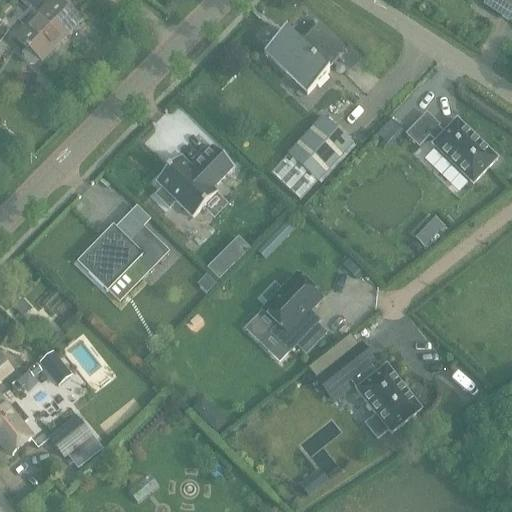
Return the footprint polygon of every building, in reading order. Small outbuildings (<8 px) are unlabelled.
[(21,0),(31,10),(19,22),(27,29),(16,40),(26,50),(22,54),(21,60),(28,67),(33,67),(39,60),(57,42),(59,44),(79,23),(55,0),(52,3),(49,0),(21,0)] [(510,23),(511,19),(511,0),(487,0),(483,6),(510,23)] [(285,32),(263,54),(264,55),(265,54),(306,94),(306,95),(307,96),(328,73),(327,72),(327,73),(324,71),(329,66),(330,67),(345,52),(318,26),(317,26),(304,40),(305,41),(300,47),(286,33),(286,32),(285,32)] [(496,161),(456,122),(443,136),(436,129),(438,127),(426,116),(406,136),(407,137),(418,148),(429,137),(437,145),(433,149),(472,186),(496,161)] [(287,157),(270,175),(299,203),(317,184),(352,146),(352,145),(351,144),(334,129),(323,118),(287,157)] [(390,121),(377,135),(390,147),(403,132),(390,121)] [(180,159),(155,184),(162,190),(155,197),(168,210),(175,203),(192,220),(217,195),(212,191),(233,169),(212,149),(191,170),(180,159)] [(286,223),(267,243),(275,251),(294,231),(286,223)] [(113,227),(77,264),(107,294),(137,262),(149,274),(169,254),(143,229),(129,243),(113,227)] [(421,233),(415,240),(423,249),(430,241),(421,233)] [(238,240),(228,249),(239,260),(249,251),(238,240)] [(206,277),(200,283),(200,289),(206,294),(215,285),(206,277)] [(309,313),(321,301),(296,277),(281,293),(274,286),(261,299),(268,306),(262,312),(277,327),(270,335),(289,354),(315,327),(314,327),(307,320),(309,318),(308,314),(309,313)] [(22,301),(14,309),(22,318),(30,310),(22,301)] [(360,346),(315,382),(329,400),(352,382),(359,391),(357,393),(376,417),(365,426),(377,440),(387,432),(390,435),(421,412),(386,368),(376,376),(370,368),(374,364),(360,346)] [(52,355),(41,364),(59,387),(70,378),(52,355)] [(35,366),(11,386),(18,394),(42,374),(35,366)] [(202,400),(193,408),(215,431),(224,423),(202,400)] [(28,420),(14,404),(6,410),(0,403),(0,441),(8,435),(20,450),(31,442),(19,427),(28,420)] [(48,440),(64,460),(91,438),(75,418),(48,440)] [(308,481),(301,486),(310,498),(317,492),(308,481)]
